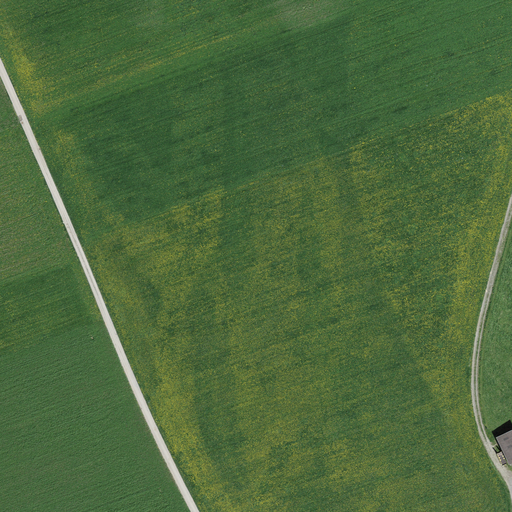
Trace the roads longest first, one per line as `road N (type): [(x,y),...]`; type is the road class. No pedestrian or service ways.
road 1 (track): [(0,68),(195,511)]
road 2 (track): [(511,211),(475,353),(484,436),(511,486)]
